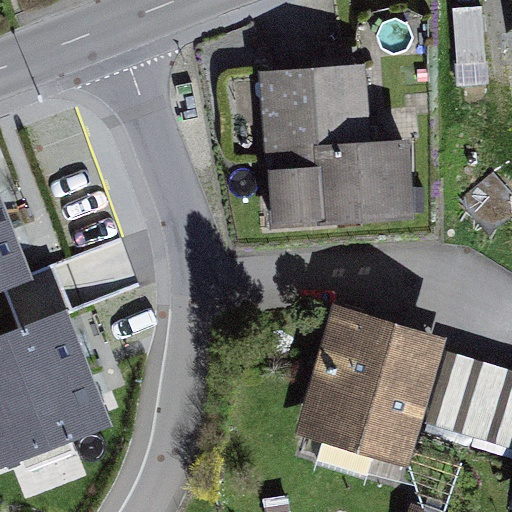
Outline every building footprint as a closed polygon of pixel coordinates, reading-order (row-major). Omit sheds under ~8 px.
[(481,3),(452,6),(457,62),(487,60),(481,3)] [(366,59),(260,67),(272,223),(416,212),(410,132),(371,135),(366,59)] [(0,182),(0,283),(34,270),(0,182)] [(447,330),(334,298),(296,432),(409,463),(447,330)] [(64,306),(0,330),(0,458),(106,418),(64,306)] [(511,457),(511,366),(449,348),(424,432),(511,457)]
